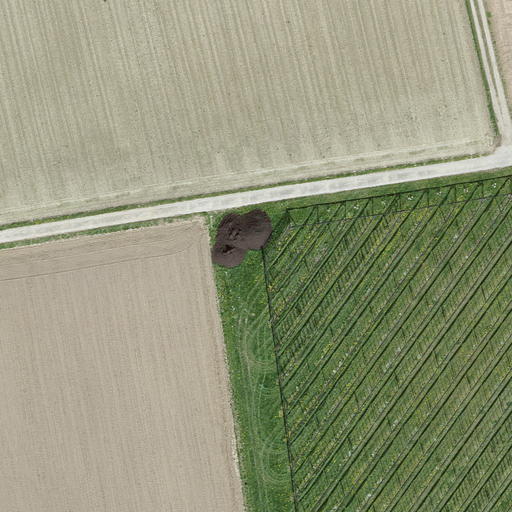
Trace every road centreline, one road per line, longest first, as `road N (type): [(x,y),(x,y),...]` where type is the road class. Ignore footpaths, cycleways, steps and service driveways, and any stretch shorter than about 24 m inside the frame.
road 1 (track): [(511,170),(0,241)]
road 2 (track): [(473,0),(509,170)]
